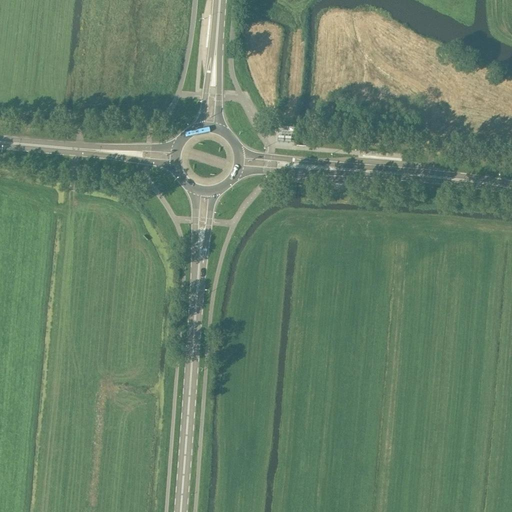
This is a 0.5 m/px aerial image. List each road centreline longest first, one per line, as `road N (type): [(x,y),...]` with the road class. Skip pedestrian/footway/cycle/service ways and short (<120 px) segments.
road 1 (secondary): [(178,511),(200,255)]
road 2 (primary): [(511,187),(312,167)]
